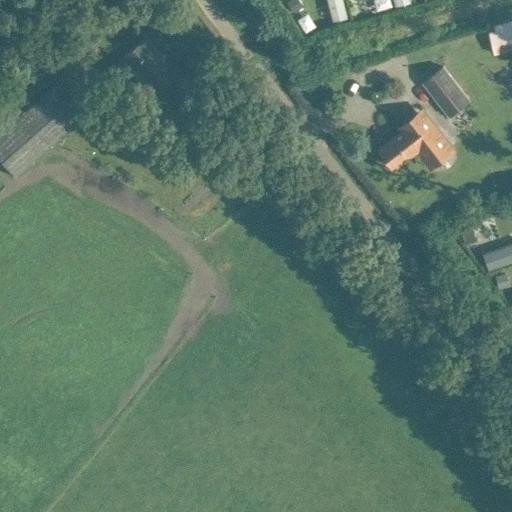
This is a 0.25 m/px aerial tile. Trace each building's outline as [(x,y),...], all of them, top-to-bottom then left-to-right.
[(500,52),(511,48),(511,18),(494,23),(495,29),(500,52)] [(134,70),(155,93),(177,73),(145,37),(122,57),(124,58),(113,68),(123,80),(134,70)] [(470,98),(444,65),(422,82),(448,115),(470,98)] [(0,133),(0,158),(14,174),(86,110),(60,81),(0,133)] [(394,135),(379,147),(394,166),(409,154),(415,150),(427,165),(447,150),(420,115),(403,128),(394,135)] [(194,193),(204,183),(188,168),(178,179),(194,193)] [(494,233),(511,224),(511,203),(486,215),(494,233)]
